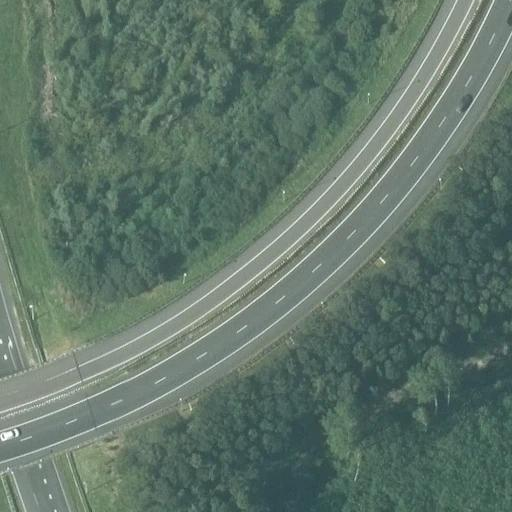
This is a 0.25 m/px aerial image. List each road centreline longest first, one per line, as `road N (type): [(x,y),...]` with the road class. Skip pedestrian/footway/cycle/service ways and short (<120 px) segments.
road 1 (motorway): [(0,448),(153,384),(308,276),(428,143),(510,0)]
road 2 (motorway): [(465,0),(396,118),(302,228),(167,331),(0,407)]
road 3 (trunk): [(39,511),(0,391)]
